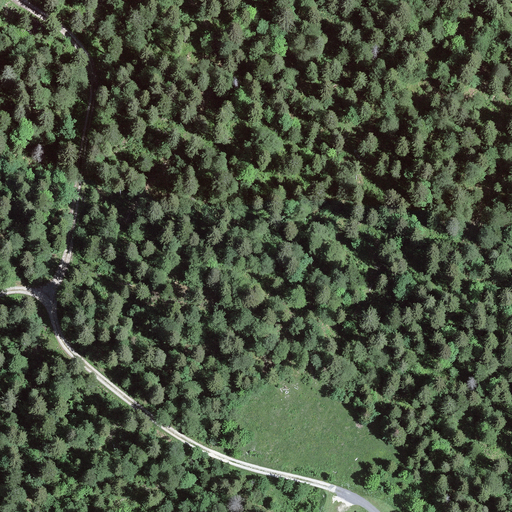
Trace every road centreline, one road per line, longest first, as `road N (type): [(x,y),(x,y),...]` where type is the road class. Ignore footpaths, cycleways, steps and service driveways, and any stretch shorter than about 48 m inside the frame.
road 1 (track): [(42,298),(77,359),(181,437),(251,468),(328,486)]
road 2 (track): [(21,0),(68,33),(92,77),(68,250),(42,298)]
